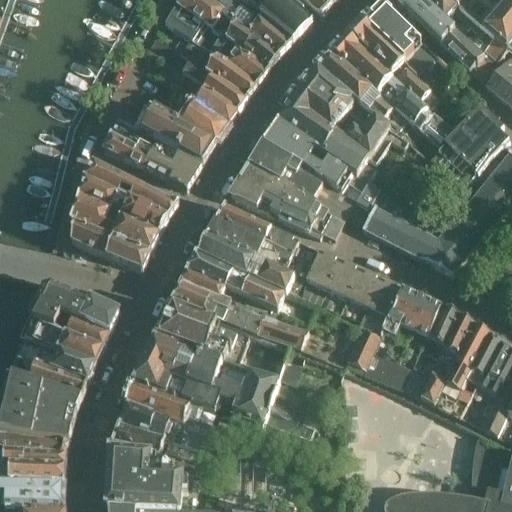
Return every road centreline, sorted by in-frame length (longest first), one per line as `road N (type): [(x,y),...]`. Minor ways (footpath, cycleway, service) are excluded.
road 1 (unclassified): [(151,308),(198,210),(263,111),(364,0)]
road 2 (residential): [(511,344),(317,249)]
road 3 (unclassified): [(90,511),(94,454),(151,308)]
road 4 (residential): [(90,154),(172,0)]
road 5 (unclassified): [(151,308),(0,264)]
